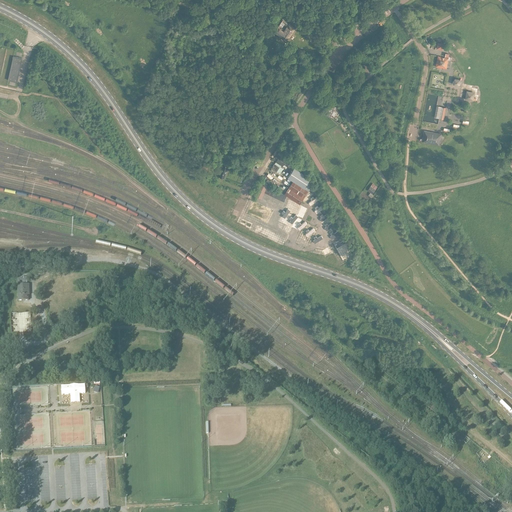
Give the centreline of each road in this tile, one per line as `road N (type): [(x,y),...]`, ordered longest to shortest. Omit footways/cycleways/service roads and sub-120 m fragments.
road 1 (primary): [(0,7),(81,65),(197,214),(240,242),(371,291),(429,330)]
road 2 (residential): [(293,117),(343,42),(394,6)]
road 3 (unclassified): [(408,140),(426,68),(394,6)]
